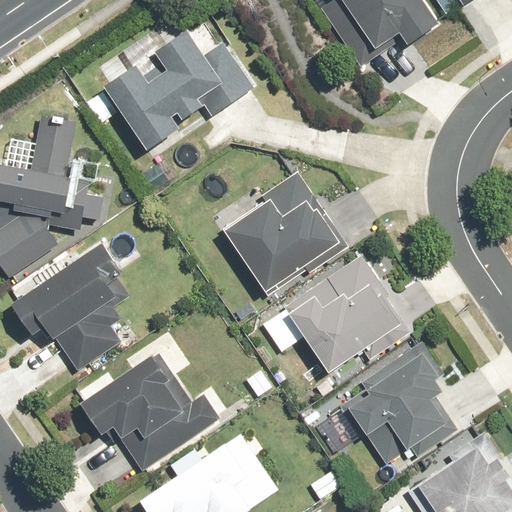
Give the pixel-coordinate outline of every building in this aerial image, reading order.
[(335,0),(358,33),(343,43),(359,68),(379,55),(374,48),(396,33),(401,43),(433,22),(417,0),(335,0)] [(98,121),(115,110),(140,150),(175,128),(173,124),(200,106),(203,111),(209,118),(253,88),(223,45),(199,59),(183,35),(183,34),(153,54),(162,68),(140,82),(131,68),(100,87),(105,94),(88,105),(98,121)] [(0,203),(8,205),(7,210),(26,214),(0,229),(0,274),(2,279),(56,246),(44,225),(80,231),(82,218),(105,222),(113,180),(89,176),(92,160),(68,156),(74,124),(38,118),(28,173),(0,167),(0,203)] [(343,244),(298,174),(294,169),(255,194),(261,202),(217,230),(262,298),(343,244)] [(77,369),(119,342),(109,327),(119,320),(111,307),(129,295),(97,245),(5,304),(24,334),(37,327),(45,339),(54,333),(77,369)] [(324,375),(359,351),(366,361),(400,338),(393,328),(403,321),(359,255),(280,309),(324,375)] [(364,395),(343,410),(363,439),(384,425),(402,451),(410,445),(417,456),(456,429),(433,396),(439,392),(431,381),(440,375),(417,342),(356,385),(364,395)] [(190,407),(154,352),(74,404),(96,436),(108,427),(117,440),(132,430),(138,440),(125,449),(140,472),(217,422),(202,399),(190,407)] [(261,369),(243,381),(254,398),(272,387),(261,369)] [(414,486),(430,511),(511,511),(511,475),(486,436),(482,429),(446,453),(452,462),(414,486)] [(135,502),(141,511),(241,511),(274,490),(237,434),(135,502)]
